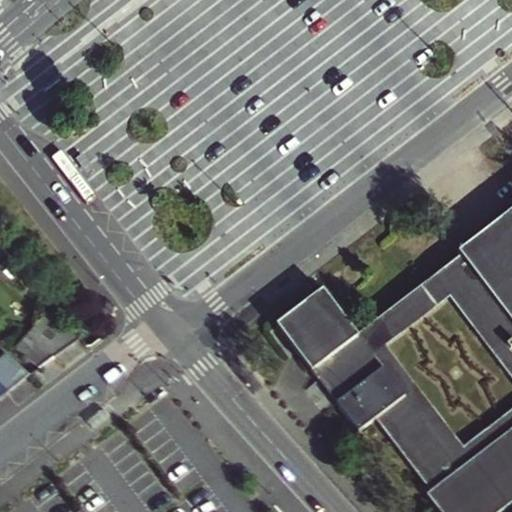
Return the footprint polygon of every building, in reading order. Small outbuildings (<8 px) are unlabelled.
[(427,496),(439,511),(501,511),(511,504),(511,213),(459,254),(462,257),(358,336),(324,292),(277,328),(360,434),(376,421),(432,493),(427,496)] [(76,342),(46,314),(28,334),(55,357),(76,342)] [(40,368),(55,357),(28,334),(16,346),(40,368)] [(10,354),(0,364),(0,383),(10,392),(34,374),(10,354)] [(0,399),(10,392),(0,383),(0,399)]
